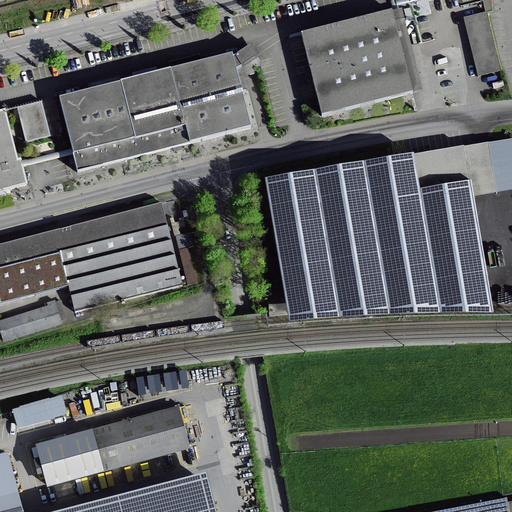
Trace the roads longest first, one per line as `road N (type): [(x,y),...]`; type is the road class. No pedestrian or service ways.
road 1 (residential): [(274,511),(217,166)]
road 2 (residential): [(511,111),(348,135),(217,166)]
road 3 (unknown): [(18,439),(193,393),(215,461)]
road 4 (residential): [(217,166),(0,221)]
road 5 (primary): [(198,0),(0,50)]
road 6 (unknown): [(36,507),(215,461)]
